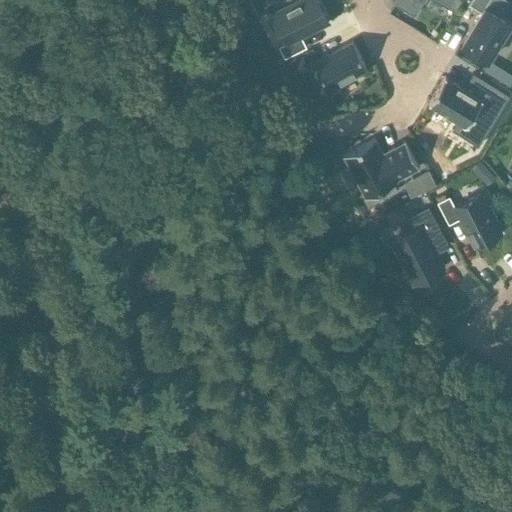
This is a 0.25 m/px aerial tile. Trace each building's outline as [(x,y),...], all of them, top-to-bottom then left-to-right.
[(317,0),(300,0),(272,16),(288,44),(280,48),(286,59),(308,47),(302,36),(330,21),(317,0)] [(394,0),(415,13),(423,0),(443,0),(452,5),(454,0),(394,0)] [(509,0),(488,0),(462,43),(489,59),(511,21),(500,14),(509,0)] [(353,40),(316,61),(331,87),(367,67),(353,40)] [(293,77),(301,73),(299,70),(307,65),(301,56),(286,64),(293,77)] [(489,120),(496,108),(499,110),(509,93),(495,85),(492,83),(475,72),(474,72),(464,87),(446,76),(429,103),(459,121),(455,128),(477,141),(489,120)] [(374,137),(343,154),(365,196),(396,180),(395,177),(418,165),(404,139),(381,152),(374,137)] [(429,170),(418,175),(424,188),(435,182),(429,170)] [(460,217),(475,245),(501,232),(494,218),(497,217),(491,204),(488,206),(480,192),(455,205),(450,195),(438,201),(449,223),(460,217)] [(449,244),(428,206),(404,219),(410,230),(391,240),(414,283),(445,266),(437,251),(437,246),(436,244),(445,239),(448,245),(449,244)]
